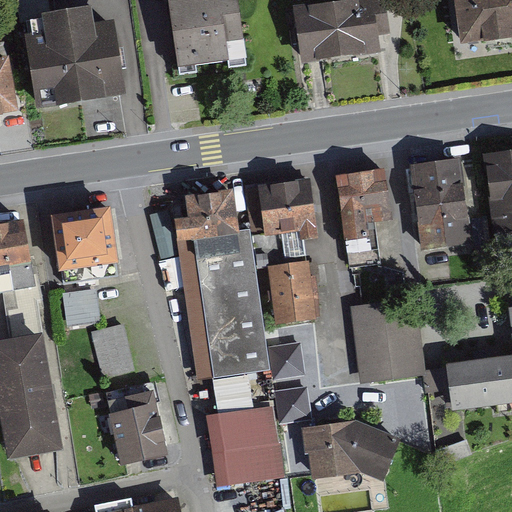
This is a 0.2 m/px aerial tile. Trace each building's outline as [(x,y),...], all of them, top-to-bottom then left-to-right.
[(48,0),(18,0),(22,20),(44,16),(50,15),(48,0)] [(240,0),(171,0),(182,65),(249,55),(240,0)] [(323,0),(297,3),(304,59),(380,50),(374,0),(323,0)] [(511,0),(454,0),(461,45),(511,37),(511,0)] [(46,31),(27,34),(39,107),(123,93),(111,21),(92,24),(90,9),(50,15),(44,16),(46,31)] [(9,54),(0,55),(0,112),(18,109),(9,54)] [(511,152),(489,155),(496,228),(511,226),(511,152)] [(460,159),(411,166),(423,250),(473,243),(460,159)] [(388,170),(340,176),(348,242),(376,238),(374,222),(395,219),(388,170)] [(313,183),(257,190),(263,235),(319,227),(313,183)] [(237,185),(185,193),(188,217),(179,218),(182,239),(196,237),(199,259),(246,252),(243,229),(237,185)] [(114,208),(55,216),(65,280),(123,271),(114,208)] [(24,221),(0,224),(0,273),(11,272),(14,290),(35,287),(24,221)] [(252,228),(243,229),(246,252),(199,259),(217,374),(273,365),(252,228)] [(320,259),(271,265),(278,323),(326,317),(320,259)] [(100,290),(68,290),(69,324),(100,323),(100,290)] [(413,300),(352,308),(362,383),(423,375),(413,300)] [(130,323),(96,328),(104,376),(137,371),(130,323)] [(41,334),(0,341),(0,413),(9,460),(36,455),(62,450),(41,334)] [(320,394),(311,339),(275,345),(284,400),(320,394)] [(511,355),(447,365),(454,410),(511,401),(511,355)] [(131,396),(134,407),(111,412),(124,464),(171,453),(156,390),(131,396)] [(280,403),(211,414),(223,486),(292,475),(280,403)] [(363,418),(307,424),(315,477),(364,472),(388,484),(406,437),(363,418)] [(182,511),(180,497),(139,504),(138,495),(94,503),(95,511),(182,511)]
